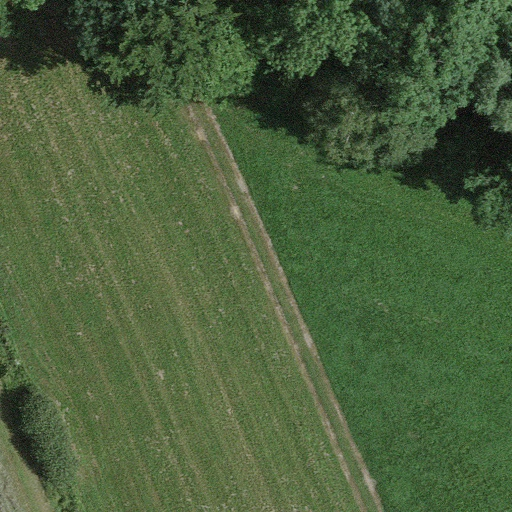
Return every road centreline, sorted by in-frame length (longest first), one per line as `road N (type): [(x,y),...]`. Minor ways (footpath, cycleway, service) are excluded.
road 1 (track): [(377,511),(159,32)]
road 2 (track): [(511,171),(75,0)]
